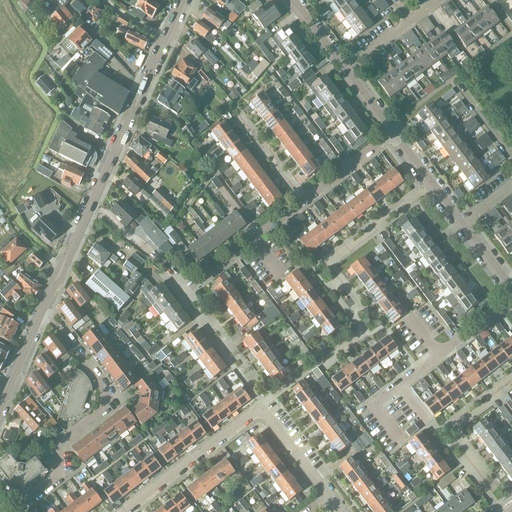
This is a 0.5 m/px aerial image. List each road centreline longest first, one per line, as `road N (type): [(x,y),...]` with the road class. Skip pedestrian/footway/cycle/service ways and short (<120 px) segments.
road 1 (tertiary): [(42,310),(182,0)]
road 2 (residential): [(42,310),(107,399),(63,441),(56,480),(15,511)]
road 3 (residential): [(123,511),(263,403)]
road 4 (residential): [(303,202),(179,295)]
road 5 (residential): [(398,387),(511,301)]
road 6 (residential): [(179,295),(263,403)]
